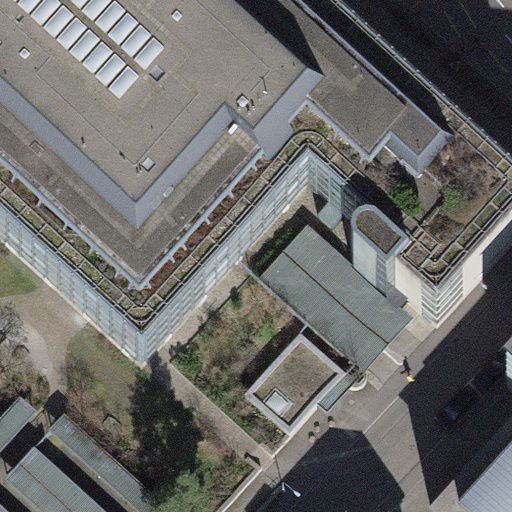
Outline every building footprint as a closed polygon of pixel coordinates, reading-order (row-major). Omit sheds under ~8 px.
[(0,0),(0,240),(143,371),(151,361),(308,187),(368,242),(366,244),(363,245),(359,246),(358,247),(352,255),(352,259),(352,263),(353,267),(389,300),(396,291),(438,329),(511,247),(511,193),(299,0),(0,0)] [(301,336),(245,398),(290,438),(346,377),(301,336)] [(511,511),(511,384),(508,389),(511,393),(511,442),(447,511),(511,511)] [(0,456),(38,415),(21,400),(0,422),(0,456)] [(170,511),(65,417),(49,434),(134,511),(170,511)] [(103,511),(35,450),(5,484),(36,511),(103,511)]
